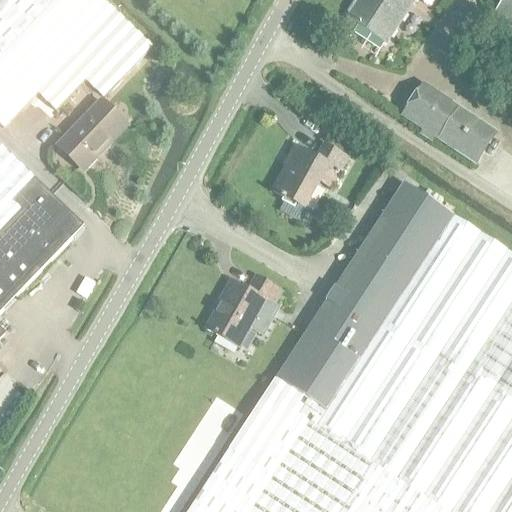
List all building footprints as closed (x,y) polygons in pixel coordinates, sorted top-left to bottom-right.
[(84,83),(103,101),(153,48),(102,0),(0,0),(0,125),(5,129),(37,95),(56,113),(84,83)] [(349,19),(386,44),(414,0),(361,0),(359,4),(356,1),(349,12),(352,14),(349,19)] [(511,0),(504,0),(496,14),(511,24),(511,0)] [(405,116),(425,130),(422,134),(433,141),(436,137),(477,164),(497,134),(424,86),(405,116)] [(102,104),(59,149),(83,172),(126,127),(102,104)] [(0,341),(5,336),(0,331),(0,315),(84,228),(0,146),(0,341)] [(303,211),(319,183),(329,189),(347,159),(323,146),(315,160),(297,149),(272,193),(303,211)] [(308,329),(276,379),(191,511),(511,511),(511,257),(403,184),(309,330),(308,329)] [(239,348),(265,301),(272,305),(281,291),(256,277),(248,291),(233,282),(206,329),(239,348)]
